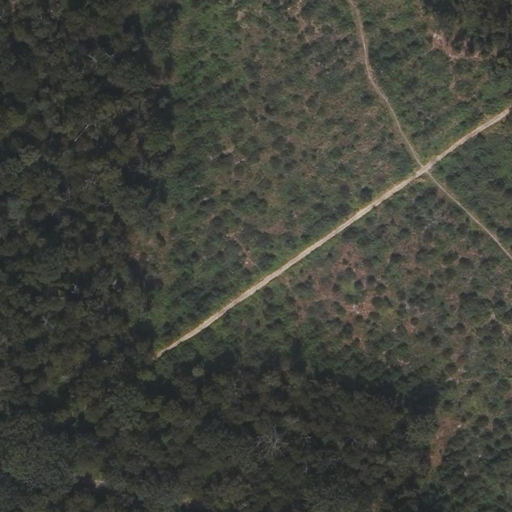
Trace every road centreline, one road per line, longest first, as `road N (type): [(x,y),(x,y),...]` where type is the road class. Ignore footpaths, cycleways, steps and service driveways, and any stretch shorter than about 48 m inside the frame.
road 1 (track): [(0,474),(511,113)]
road 2 (track): [(0,467),(191,511)]
